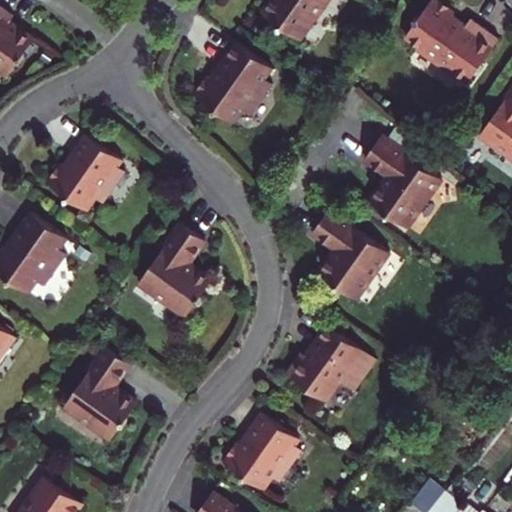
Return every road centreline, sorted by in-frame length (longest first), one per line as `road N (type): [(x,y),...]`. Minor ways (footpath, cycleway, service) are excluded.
road 1 (residential): [(146,511),(183,441),(259,342),(270,274),(255,225),(216,173),(109,71)]
road 2 (residential): [(109,71),(35,104),(0,144)]
